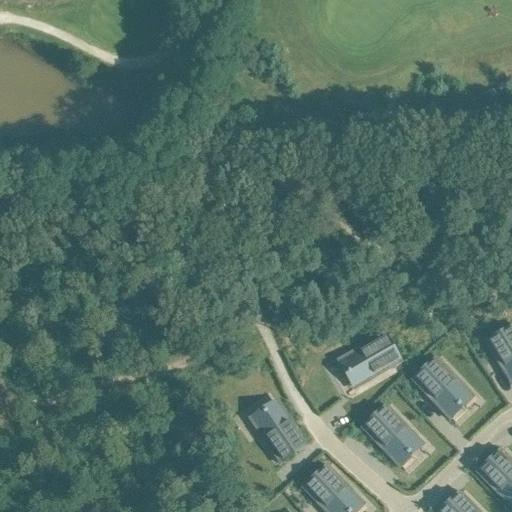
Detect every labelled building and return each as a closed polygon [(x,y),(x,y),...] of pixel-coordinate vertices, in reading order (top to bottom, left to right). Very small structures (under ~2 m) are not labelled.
[(511,328),(488,343),(511,382),(511,328)] [(384,336),(342,360),(357,386),(399,362),(384,336)] [(469,395),(436,360),(414,381),(447,416),(469,395)] [(305,444),(278,405),(253,422),(281,462),(305,444)] [(419,442),(386,408),(364,428),(397,463),(419,442)] [(479,473),(511,506),(511,463),(501,452),(479,473)] [(305,489),(327,511),(350,511),(360,503),(327,468),(305,489)] [(476,511),(459,495),(441,511),(476,511)]
